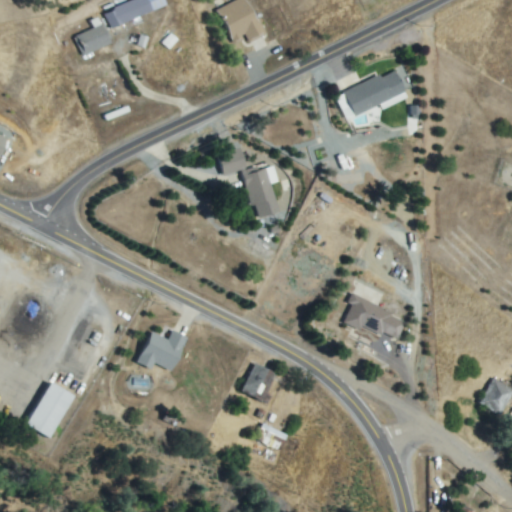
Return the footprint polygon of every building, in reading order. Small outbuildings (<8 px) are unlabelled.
[(160,0),(162,3),(114,27),(107,13),(134,0),(160,0)] [(244,0),(260,33),(245,40),(241,31),(225,38),(211,9),(230,0),(244,0)] [(91,21),(97,18),(109,41),(83,54),(75,38),(95,28),(91,21)] [(176,39),(168,32),(159,43),(166,49),(176,39)] [(349,105),(340,108),(335,95),(394,72),(403,96),(353,115),(349,105)] [(242,168),(223,174),(217,155),(237,149),(242,168)] [(269,166),(274,181),(267,183),(277,211),(257,218),(243,174),(269,166)] [(342,321),(353,298),(403,323),(395,339),(362,322),(358,329),(342,321)] [(151,333),(167,341),(172,332),(185,338),(170,369),(152,361),(149,367),(137,362),(151,333)] [(273,374),(264,401),(241,393),(251,366),(273,374)] [(511,392),(498,415),(479,402),(493,380),(511,392)] [(26,423),(49,384),(70,397),(47,436),(26,423)] [(249,437),(251,426),(284,433),(282,444),(249,437)]
